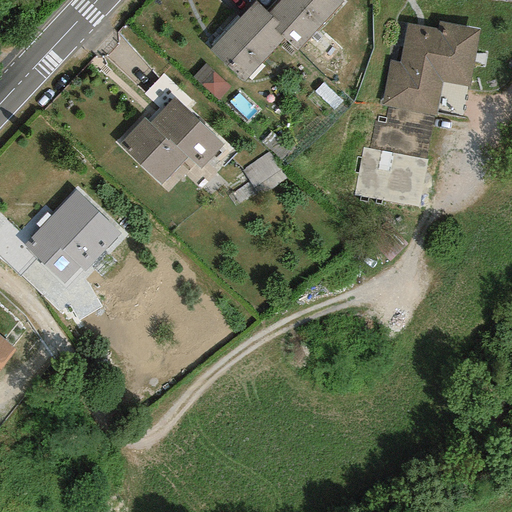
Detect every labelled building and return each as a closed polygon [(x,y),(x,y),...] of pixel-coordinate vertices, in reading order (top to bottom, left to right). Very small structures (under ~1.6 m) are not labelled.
[(252,9),(202,63),(234,93),(277,48),(295,64),(348,7),(341,0),(278,0),(262,18),(252,9)] [(480,36),(393,21),(378,112),(437,122),(443,87),(470,91),(480,36)] [(167,101),(118,152),(164,196),(213,146),(167,101)] [(388,186),(386,201),(422,205),(428,156),(367,149),(363,183),(388,186)] [(76,197),(22,248),(63,290),(116,239),(76,197)] [(0,373),(13,354),(0,346),(0,373)]
